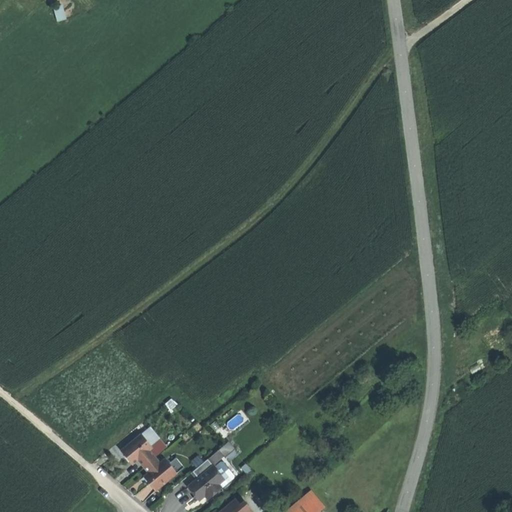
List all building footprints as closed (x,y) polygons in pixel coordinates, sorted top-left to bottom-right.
[(57,7),(60,21),(69,19),(67,5),(57,7)] [(140,433),(121,451),(126,456),(130,461),(133,458),(135,461),(137,459),(144,466),(155,456),(149,450),(153,447),(140,433)] [(155,456),(144,466),(148,472),(145,475),(149,479),(147,481),(151,485),(156,490),(176,472),(164,459),(160,463),(155,456)] [(209,457),(191,472),(197,479),(188,487),(196,496),(200,492),(203,493),(205,494),(209,499),(221,488),(218,484),(224,478),(213,466),(215,464),(209,457)] [(312,493),(290,511),(321,511),(325,509),(312,493)] [(228,508),(223,511),(253,511),(244,501),(240,505),(235,499),(226,506),(228,508)]
